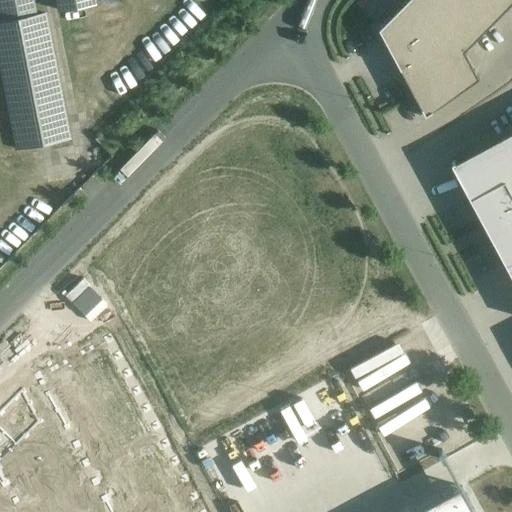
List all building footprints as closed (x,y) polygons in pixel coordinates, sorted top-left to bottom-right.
[(33,0),(0,0),(0,8),(3,23),(36,18),(33,0)] [(57,0),(59,11),(95,4),(94,0),(57,0)] [(511,0),(407,0),(379,29),(426,115),(479,78),(465,51),(511,3),(511,0)] [(0,60),(16,147),(30,144),(69,137),(48,16),(36,18),(3,23),(0,23),(0,60)] [(511,160),(463,187),(511,278),(511,160)] [(49,362),(0,411),(0,511),(204,511),(110,336),(52,367),(49,362)] [(475,511),(462,486),(413,511),(475,511)]
